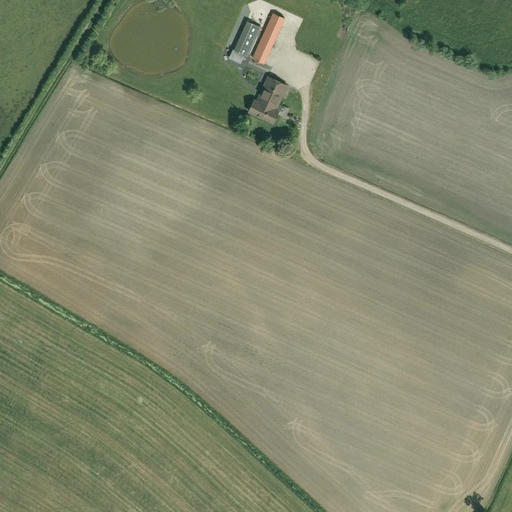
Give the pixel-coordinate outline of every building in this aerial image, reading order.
[(299,18),(307,22),(313,9),(305,5),(299,18)] [(273,13),(253,59),(264,64),(284,18),(273,13)] [(249,22),(236,51),(247,56),(261,27),(249,22)] [(254,100),(279,112),(279,111),(276,110),(287,85),(269,77),(257,102),(254,100)] [(279,112),(254,100),(249,112),(274,123),(279,112)]
